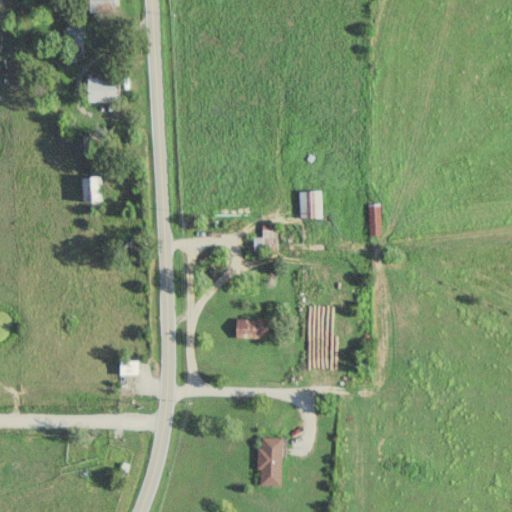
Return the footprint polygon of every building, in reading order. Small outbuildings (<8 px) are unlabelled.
[(89,0),(90,10),(116,9),(115,0),(89,0)] [(83,203),(102,202),(101,178),(82,178),(83,203)] [(300,192),(300,219),(323,218),(322,191),(300,192)] [(381,206),(368,206),(369,236),(382,235),(381,206)] [(278,248),(278,229),(267,230),(267,225),(262,225),(262,237),(254,238),(254,249),(278,248)] [(237,319),(237,338),(270,339),(270,320),(237,319)] [(139,362),(121,361),(121,376),(139,376),(139,362)] [(284,439),(263,438),(262,448),(258,448),(258,471),(261,471),(261,486),(282,487),(284,439)]
